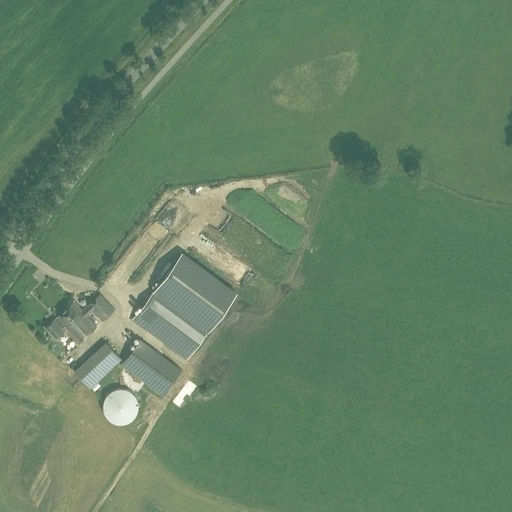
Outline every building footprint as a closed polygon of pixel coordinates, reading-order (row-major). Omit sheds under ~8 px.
[(216,223),(241,245),(252,234),(227,211),(216,223)] [(170,347),(186,359),(236,292),(182,252),(132,319),(170,347)] [(67,329),(79,342),(97,326),(87,315),(93,310),(103,320),(114,310),(99,293),(88,304),(82,310),(74,301),(56,317),(45,328),(55,339),(67,329)] [(121,364),(162,394),(181,369),(140,339),(121,364)] [(75,351),(64,342),(56,351),(67,361),(75,351)] [(74,371),(90,388),(121,359),(106,342),(74,371)] [(102,404),(103,406),(103,408),(103,409),(104,411),(104,412),(105,414),(106,415),(107,416),(108,417),(109,418),(110,419),(112,420),(113,421),(115,422),(116,422),(118,423),(119,423),(121,423),(122,423),(124,422),(126,422),(127,422),(129,421),(130,420),(131,419),(133,418),(134,417),(135,416),(136,415),(137,413),(137,412),(138,410),(138,409),(139,407),(139,406),(139,404),(139,402),(139,401),(138,399),(138,398),(137,396),(136,395),(135,394),(134,392),(133,391),(132,390),(131,389),(130,389),(128,388),(127,387),(125,387),(124,386),(122,386),(121,386),(119,386),(117,387),(116,387),(114,387),(113,388),(112,389),(110,390),(109,391),(108,392),(107,393),(106,394),(105,395),(104,397),(104,398),(103,400),(103,401),(103,403),(102,404)]
